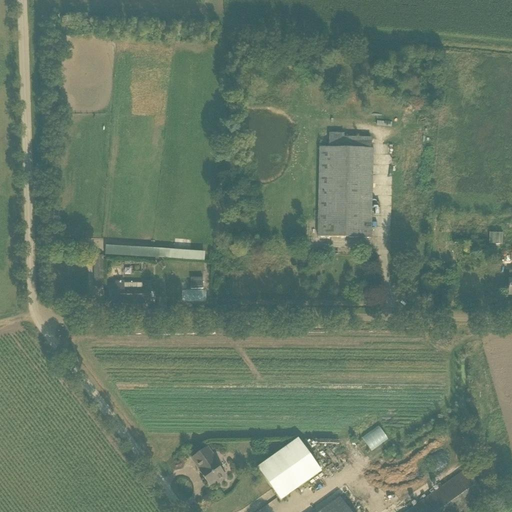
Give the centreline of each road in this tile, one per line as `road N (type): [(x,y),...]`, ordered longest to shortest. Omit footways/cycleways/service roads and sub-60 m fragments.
road 1 (unclassified): [(511,320),(36,316)]
road 2 (unclassified): [(36,316),(22,0)]
road 3 (unclassified): [(182,511),(36,316)]
